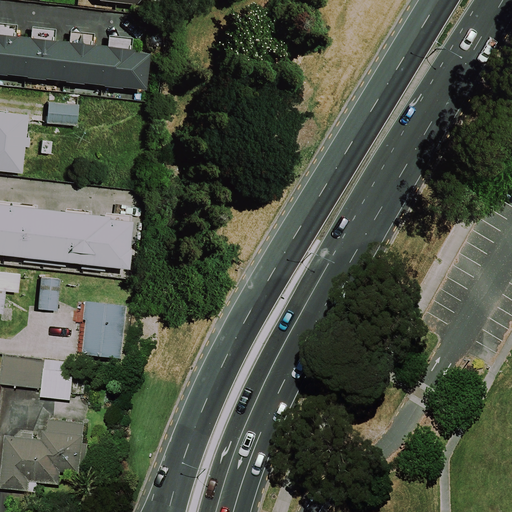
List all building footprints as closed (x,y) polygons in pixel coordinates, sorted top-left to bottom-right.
[(0,71),(140,87),(145,47),(0,31),(0,71)] [(46,101),(44,121),(75,124),(76,104),(46,101)] [(0,110),(0,169),(19,172),(22,145),(26,145),(27,135),(23,134),(25,114),(0,110)] [(0,252),(122,266),(128,220),(105,217),(105,213),(0,201),(0,252)] [(17,273),(0,270),(0,286),(16,288),(17,273)] [(39,277),(35,308),(54,310),(58,279),(39,277)] [(122,358),(128,305),(86,301),(84,319),(87,320),(83,354),(122,358)] [(3,356),(0,383),(0,384),(42,388),(41,396),(71,399),(74,363),(3,356)] [(4,435),(0,482),(0,487),(37,491),(38,482),(60,484),(61,473),(81,475),(82,462),(88,463),(90,442),(84,442),(86,422),(49,419),(48,431),(42,431),(42,439),(4,435)]
